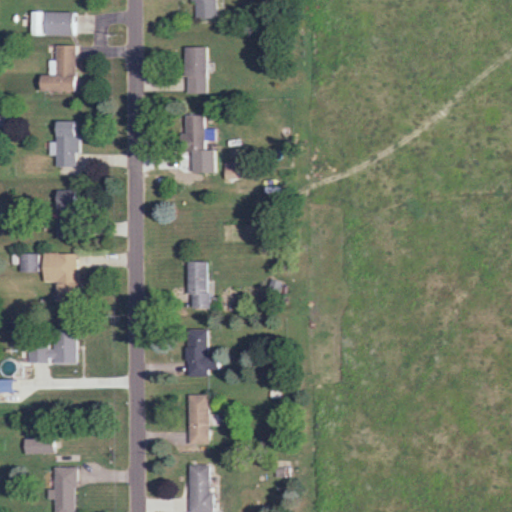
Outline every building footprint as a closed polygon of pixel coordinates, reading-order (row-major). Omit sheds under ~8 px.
[(218,0),(220,16),(198,17),(197,0),(218,0)] [(50,12),(76,12),(76,33),(50,33),(50,12)] [(58,46),(79,46),(79,91),(44,92),(44,75),(58,75),(58,46)] [(189,47),(209,47),(209,91),(193,91),(193,78),(189,78),(189,47)] [(186,148),(186,134),(191,134),(191,116),(207,116),(208,148),(186,148)] [(0,134),(0,119),(8,119),(8,134),(0,134)] [(60,122),(80,122),(80,167),(60,167),(60,122)] [(60,190),(79,190),(79,203),(60,203),(60,190)] [(79,232),(59,232),(59,207),(79,207),(79,232)] [(47,253),(78,252),(79,295),(61,295),(61,281),(47,281),(47,253)] [(40,254),(40,270),(22,270),(22,254),(40,254)] [(192,262),(212,262),(212,306),(193,306),(192,262)] [(274,278),(284,283),(278,297),(268,292),(274,278)] [(191,329),(210,329),(210,375),(191,375),(191,329)] [(32,360),(32,344),(54,344),(54,332),(80,331),(80,360),(32,360)] [(191,394),(212,394),(212,442),(192,443),(191,394)] [(27,453),(27,438),(56,438),(56,453),(27,453)] [(193,511),(193,465),(213,465),(213,511),(193,511)] [(57,511),(57,467),(77,467),(77,511),(57,511)]
